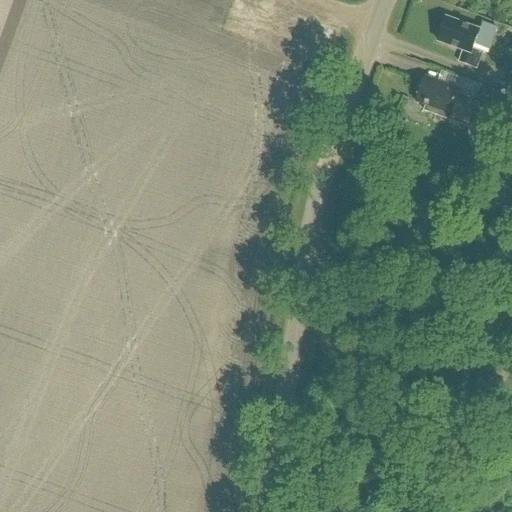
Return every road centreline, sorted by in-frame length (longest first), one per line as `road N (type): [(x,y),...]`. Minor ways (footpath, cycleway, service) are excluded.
road 1 (tertiary): [(275,511),(310,234),(386,0)]
road 2 (unclassified): [(415,511),(505,369)]
